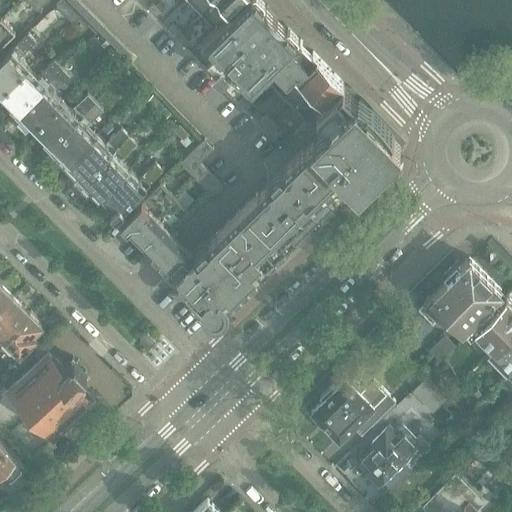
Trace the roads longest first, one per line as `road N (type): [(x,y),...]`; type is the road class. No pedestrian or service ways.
road 1 (residential): [(219,382),(0,158)]
road 2 (secondary): [(436,167),(219,382)]
road 3 (secondary): [(234,397),(451,187)]
road 4 (residential): [(0,223),(185,416)]
road 5 (secondary): [(185,416),(85,511)]
